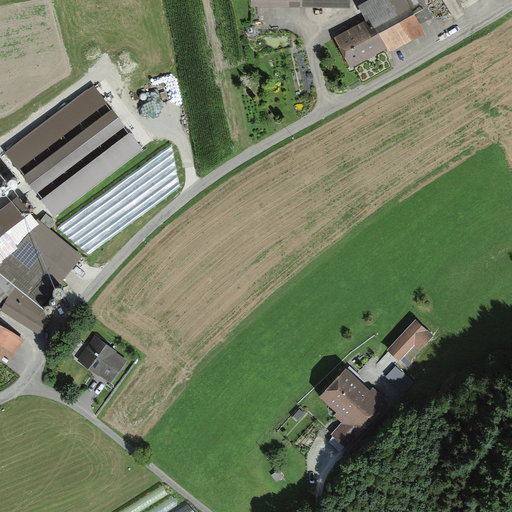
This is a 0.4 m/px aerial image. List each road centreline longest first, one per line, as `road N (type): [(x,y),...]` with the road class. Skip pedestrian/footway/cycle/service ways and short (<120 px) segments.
road 1 (residential): [(17,384),(84,295),(197,185),(511,4)]
road 2 (residential): [(17,384),(93,418),(207,511)]
road 3 (residential): [(319,511),(326,469),(392,397)]
